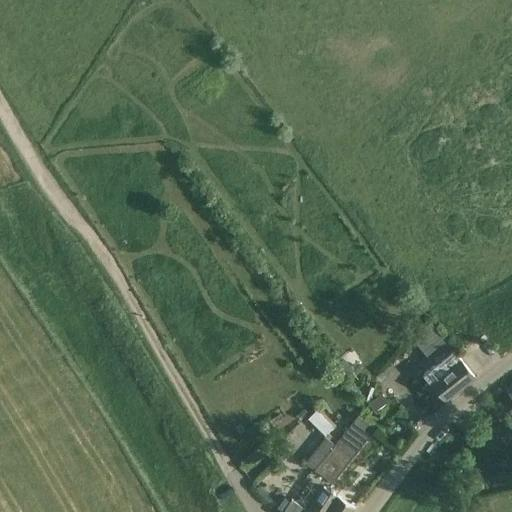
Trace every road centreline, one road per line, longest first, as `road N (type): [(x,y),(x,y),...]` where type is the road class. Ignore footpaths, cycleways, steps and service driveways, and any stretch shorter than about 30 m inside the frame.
road 1 (track): [(233,475),(114,268),(0,99)]
road 2 (unclassified): [(369,511),(436,428),(511,364)]
